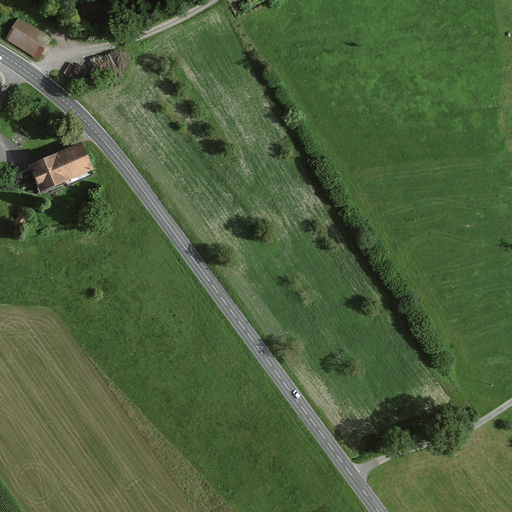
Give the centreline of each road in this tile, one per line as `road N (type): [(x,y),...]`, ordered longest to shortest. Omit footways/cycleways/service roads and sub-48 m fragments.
road 1 (secondary): [(379,511),(125,165),(69,103),(0,54)]
road 2 (track): [(45,72),(215,0)]
